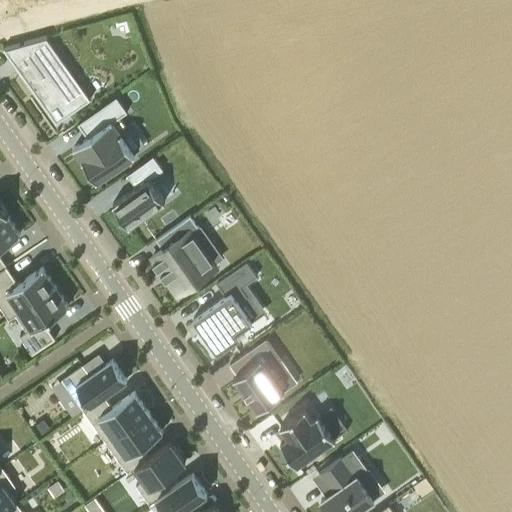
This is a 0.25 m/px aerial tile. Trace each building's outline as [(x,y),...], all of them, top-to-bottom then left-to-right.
[(47,35),(4,48),(46,108),(58,100),(69,115),(92,98),(47,35)] [(78,122),(87,135),(88,135),(89,136),(74,147),(83,159),(83,160),(97,180),(135,153),(115,126),(112,122),(128,111),(117,95),(78,122)] [(137,186),(113,203),(129,226),(165,200),(150,179),(163,169),(153,155),(127,173),(137,186)] [(0,218),(8,213),(0,201),(0,218)] [(0,254),(0,246),(21,233),(8,213),(0,218),(0,270),(7,266),(0,254)] [(161,267),(164,271),(161,272),(162,273),(165,272),(168,277),(166,278),(166,279),(167,279),(178,294),(216,267),(214,264),(192,233),(200,227),(199,227),(191,215),(157,239),(163,248),(153,256),(156,260),(154,262),(154,263),(157,261),(160,266),(158,267),(159,268),(161,267)] [(15,279),(16,278),(7,266),(0,270),(0,304),(9,318),(16,313),(57,286),(43,266),(18,283),(15,279)] [(264,306),(257,296),(262,293),(272,286),(261,271),(231,292),(240,305),(208,328),(213,335),(215,333),(220,340),(218,341),(232,362),(255,346),(252,342),(267,331),(254,313),(264,306)] [(43,322),(69,305),(57,286),(16,313),(27,330),(20,335),(33,353),(56,338),(47,326),(46,326),(43,322)] [(261,357),(235,376),(258,409),(284,391),(261,357)] [(105,395),(127,379),(113,358),(90,374),(82,363),(62,378),(75,397),(82,392),(91,404),(105,395)] [(91,404),(84,409),(106,440),(149,410),(135,390),(113,406),(105,395),(91,404)] [(282,440),(280,441),(295,462),(297,465),(298,464),(334,438),(334,439),(335,438),(319,414),(317,415),(318,416),(312,420),(307,413),(305,410),(305,408),(281,425),(281,426),(282,426),(289,436),(282,441),(282,440)] [(149,410),(106,440),(128,471),(135,467),(135,466),(148,457),(141,446),(163,430),(149,410)] [(44,418),(34,425),(41,435),(51,428),(44,418)] [(186,462),(171,441),(148,457),(135,466),(135,467),(143,479),(136,484),(150,503),(157,497),(170,488),(163,478),(186,462)] [(353,447),(320,470),(334,490),(326,496),(321,499),(330,511),(355,511),(375,498),(374,498),(358,475),(368,468),(353,447)] [(0,511),(2,511),(17,502),(9,490),(16,485),(3,466),(0,468),(0,511)] [(170,488),(150,503),(156,511),(186,511),(185,509),(207,493),(193,472),(170,488)] [(23,511),(17,502),(2,511),(23,511)] [(202,511),(220,511),(215,503),(202,511)] [(395,511),(389,503),(375,511),(395,511)]
